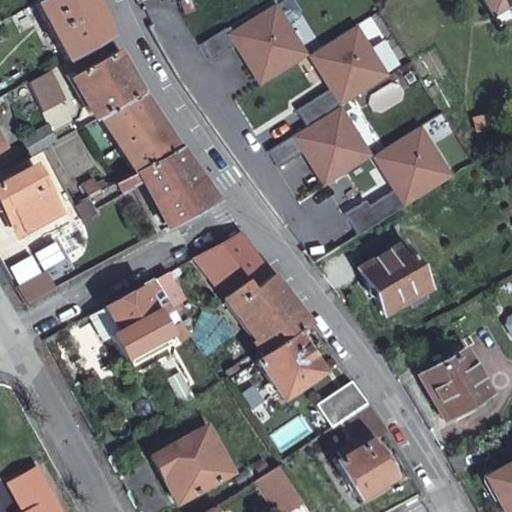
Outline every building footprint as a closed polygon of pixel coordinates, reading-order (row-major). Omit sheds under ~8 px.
[(92,0),(37,0),(33,3),(47,30),(43,33),(47,37),(50,35),(65,61),(108,37),(92,0)] [(224,29),(199,44),(210,62),(237,47),(264,83),(307,57),(286,24),(297,12),(290,0),(289,0),(229,37),(224,29)] [(511,0),(484,0),(492,13),(511,1),(511,0)] [(353,26),(315,54),(337,87),(298,111),(308,126),(337,108),(388,76),(353,26)] [(96,118),(140,94),(116,51),(71,77),(81,96),(94,122),(96,118)] [(50,69),(25,82),(41,112),(64,100),(50,69)] [(135,172),(177,150),(159,124),(140,94),(96,118),(116,149),(112,150),(115,155),(119,154),(132,173),(135,172)] [(368,158),(337,108),(268,154),(279,168),(307,153),(330,183),(368,158)] [(29,154),(54,140),(47,124),(22,139),(29,154)] [(395,183),(343,215),(355,234),(446,178),(416,131),(375,155),(395,183)] [(44,148),(36,153),(41,159),(48,156),(44,148)] [(166,228),(214,203),(177,150),(135,172),(142,184),(166,228)] [(14,224),(20,234),(58,213),(33,166),(0,183),(0,213),(2,214),(9,226),(14,224)] [(121,195),(132,189),(142,184),(135,172),(132,173),(115,182),(121,195)] [(82,185),(87,196),(98,191),(93,179),(82,185)] [(80,224),(96,216),(86,197),(71,205),(80,224)] [(296,335),(310,327),(286,295),(238,234),(193,258),(213,283),(230,306),(266,352),(296,334),(296,335)] [(400,244),(355,269),(361,279),(356,282),(366,301),(372,297),(382,315),(426,290),(400,244)] [(166,273),(153,280),(170,306),(182,298),(166,273)] [(44,276),(15,292),(23,305),(51,290),(44,276)] [(170,306),(153,280),(96,311),(104,328),(99,331),(103,341),(110,338),(119,356),(126,353),(131,364),(166,346),(161,335),(166,333),(156,317),(171,308),(170,306)] [(178,339),(188,332),(180,320),(169,326),(178,339)] [(266,352),(254,360),(269,383),(258,388),(265,401),(275,394),(279,399),(321,372),(296,335),(296,334),(266,352)] [(463,351),(418,376),(443,420),(451,416),(454,421),(474,411),(470,404),(488,395),(463,351)] [(175,405),(190,400),(182,372),(167,376),(175,405)] [(331,428),(342,421),(367,404),(350,381),(315,405),(331,428)] [(371,439),(383,433),(367,404),(342,421),(355,441),(339,451),(342,457),(335,462),(357,499),(392,477),(388,470),(393,466),(379,443),(374,446),(371,439)] [(203,424),(149,454),(175,502),(229,472),(203,424)] [(275,464),(252,480),(265,498),(288,481),(275,464)] [(491,470),(477,477),(490,502),(497,499),(504,511),(511,511),(511,465),(494,476),(491,470)] [(288,481),(265,498),(274,511),(289,511),(303,503),(288,481)]
